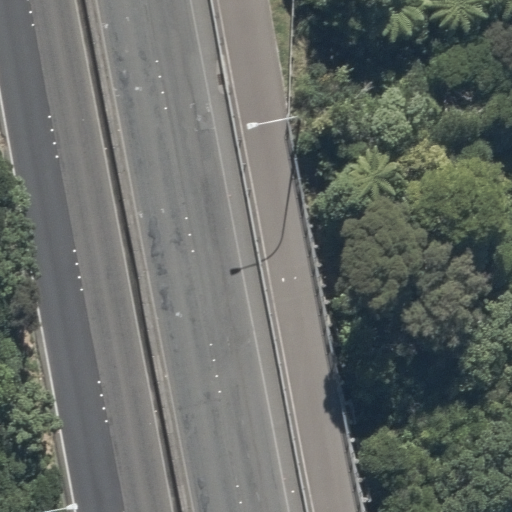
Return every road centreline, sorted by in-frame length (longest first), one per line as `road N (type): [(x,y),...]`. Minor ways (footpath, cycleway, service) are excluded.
road 1 (secondary): [(144,0),(242,511)]
road 2 (secondary): [(122,511),(27,0)]
